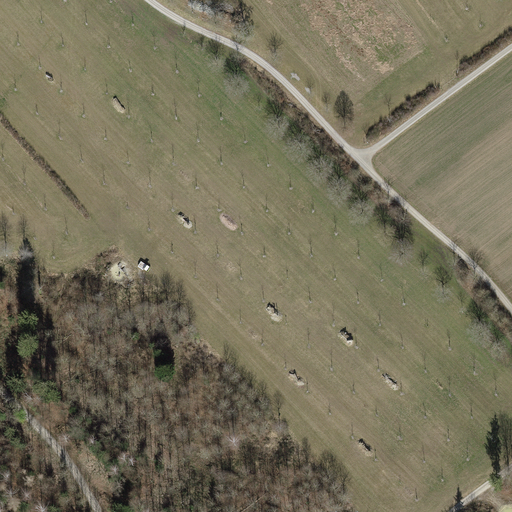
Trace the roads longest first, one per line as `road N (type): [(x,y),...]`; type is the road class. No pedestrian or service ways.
road 1 (track): [(360,161),(271,70),(150,0)]
road 2 (track): [(511,309),(360,161)]
road 3 (track): [(360,161),(511,47)]
road 4 (track): [(0,392),(47,434),(98,511)]
